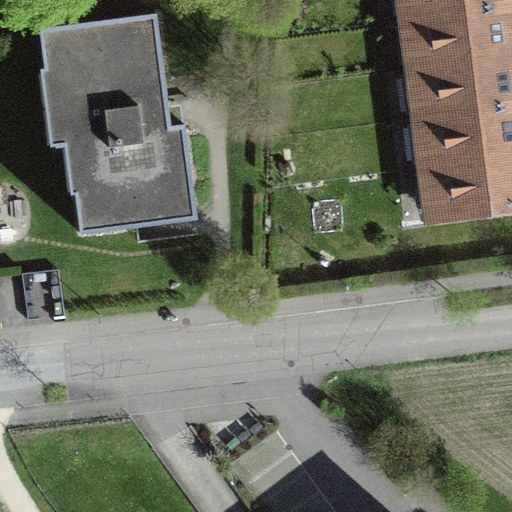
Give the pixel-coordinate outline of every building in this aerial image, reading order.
[(511,5),(511,0),(408,0),(411,18),(511,5)] [(511,55),(511,5),(411,18),(417,68),(511,55)] [(158,21),(50,36),(55,75),(39,77),(50,153),(73,150),(84,234),(210,217),(198,128),(172,132),(158,21)] [(511,106),(511,55),(417,68),(424,118),(511,106)] [(511,156),(511,106),(424,118),(430,167),(511,156)] [(511,210),(511,156),(430,167),(437,220),(511,210)]
